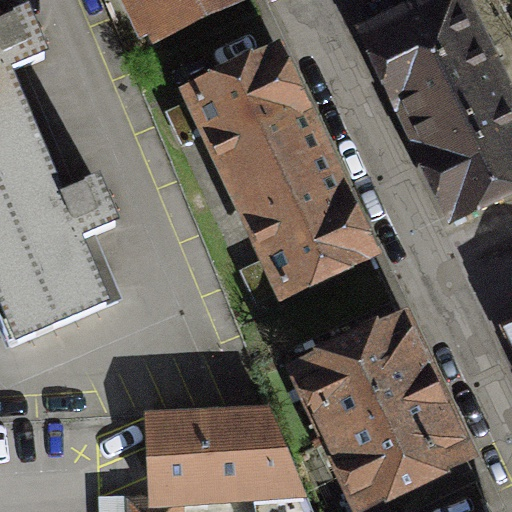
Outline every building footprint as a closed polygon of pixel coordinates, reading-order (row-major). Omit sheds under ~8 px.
[(250,0),(114,0),(137,51),(250,0)] [(499,66),(467,0),(410,0),(354,27),(396,115),(499,66)] [(0,20),(0,150),(30,137),(4,80),(38,64),(15,13),(0,20)] [(323,151),(272,47),(178,93),(184,105),(154,120),(172,155),(195,144),(223,200),(323,151)] [(511,186),(511,94),(499,66),(396,115),(445,218),(511,186)] [(56,194),(30,137),(0,150),(0,328),(15,361),(113,316),(80,243),(110,229),(87,179),(56,194)] [(374,254),(323,151),(223,200),(257,268),(233,280),(245,305),(271,293),(276,303),(374,254)] [(433,383),(399,315),(276,377),(311,445),(433,383)] [(511,324),(501,330),(511,351),(511,324)] [(367,511),(472,459),(433,383),(311,445),(344,511),(367,511)] [(144,415),(145,502),(179,502),(263,505),(262,511),(298,511),(265,414),(144,415)] [(115,511),(116,501),(81,500),(81,511),(115,511)] [(179,511),(179,502),(145,502),(116,501),(115,511),(179,511)]
